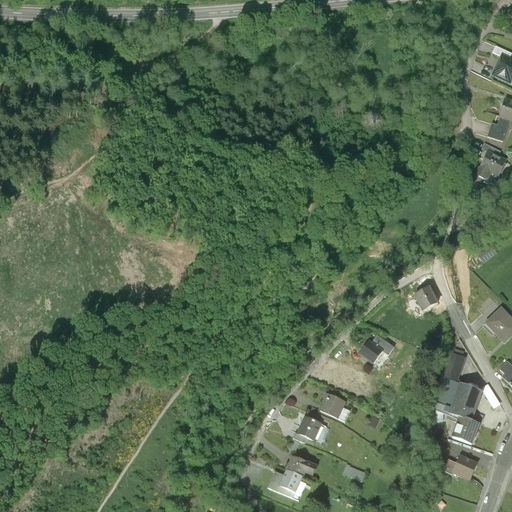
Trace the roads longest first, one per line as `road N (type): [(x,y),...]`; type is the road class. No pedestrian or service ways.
road 1 (track): [(101,511),(309,214),(304,194),(292,187),(196,155),(132,65)]
road 2 (residential): [(511,418),(432,270),(389,293),(266,421),(241,477),(246,491)]
road 3 (secondary): [(363,0),(205,15),(0,11)]
road 4 (track): [(176,131),(163,153),(114,147),(71,178),(0,206)]
road 5 (track): [(162,63),(70,55),(0,66)]
